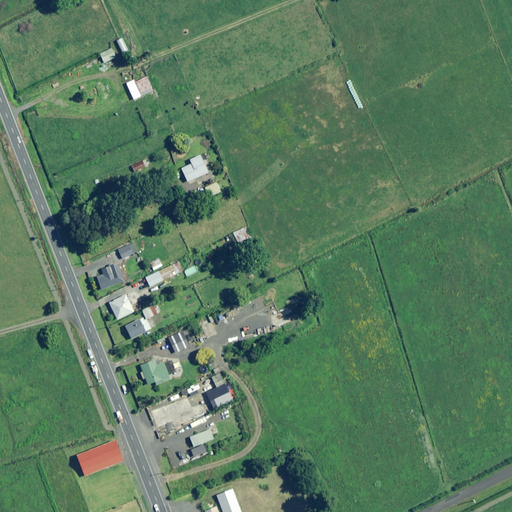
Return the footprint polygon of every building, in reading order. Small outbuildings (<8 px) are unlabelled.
[(128,51),(122,38),(116,41),(122,54),(128,51)] [(115,58),(111,49),(100,55),(104,63),(115,58)] [(140,97),(134,80),(126,83),(133,100),(140,97)] [(203,163),(201,156),(190,160),(191,164),(181,168),(186,182),(207,174),(205,167),(209,166),(207,161),(203,163)] [(145,168),(142,161),(131,166),(134,172),(145,168)] [(221,192),(216,183),(205,188),(209,198),(221,192)] [(251,240),(246,227),(233,233),(239,245),(251,240)] [(136,254),(133,244),(118,249),(121,259),(136,254)] [(162,267),(158,259),(150,263),(154,271),(162,267)] [(127,281),(122,263),(101,269),(103,275),(96,277),(100,289),(127,281)] [(179,274),(175,265),(145,278),(150,287),(179,274)] [(197,273),(194,267),(184,271),(187,278),(197,273)] [(133,312),(125,296),(109,304),(117,320),(133,312)] [(159,313),(154,305),(142,311),(145,317),(125,327),(131,339),(155,327),(151,317),(159,313)] [(200,342),(193,327),(168,339),(175,353),(200,342)] [(167,340),(165,336),(151,342),(153,346),(167,340)] [(156,365),(154,360),(140,366),(142,372),(140,373),(143,380),(145,379),(147,385),(155,382),(156,386),(171,380),(165,362),(156,365)] [(183,395),(145,409),(153,431),(191,417),(183,395)] [(215,433),(213,429),(190,438),(193,447),(213,439),(212,435),(215,433)] [(113,440),(70,455),(77,474),(119,458),(113,440)] [(233,511),(241,509),(232,486),(216,492),(223,511),(233,511)]
